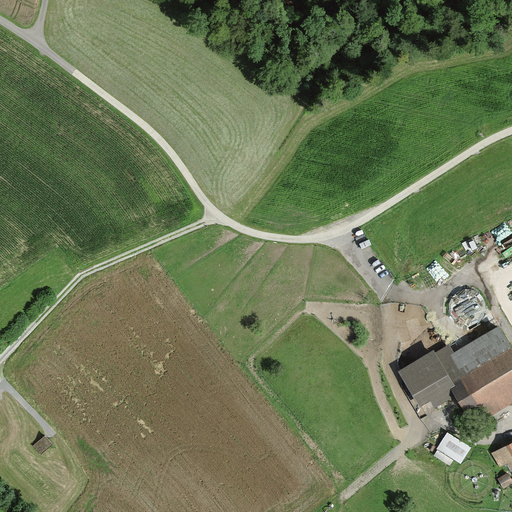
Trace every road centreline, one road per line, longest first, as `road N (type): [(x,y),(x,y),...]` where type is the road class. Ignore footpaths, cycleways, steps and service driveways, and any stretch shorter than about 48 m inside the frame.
road 1 (unclassified): [(0,21),(149,129),(205,202),(256,233),(325,238),(511,131)]
road 2 (track): [(0,361),(90,271),(223,218)]
